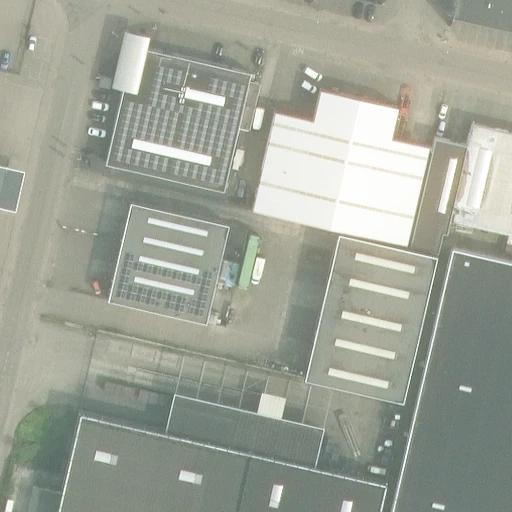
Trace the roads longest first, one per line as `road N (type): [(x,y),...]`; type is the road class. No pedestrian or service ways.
road 1 (unclassified): [(0,390),(90,0)]
road 2 (unclassified): [(160,0),(511,80)]
